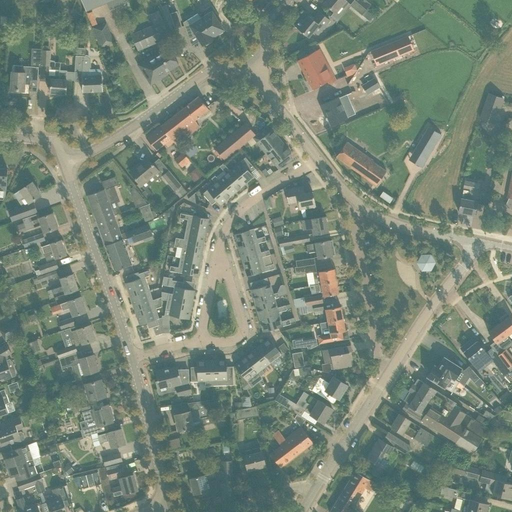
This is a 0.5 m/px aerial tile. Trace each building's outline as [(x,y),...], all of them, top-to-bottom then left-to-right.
[(81,0),(86,10),(106,2),(109,9),(125,3),(123,0),(81,0)] [(326,0),(324,3),(332,10),(335,13),(341,6),(344,9),(348,3),(345,0),(326,0)] [(366,10),(353,0),(350,5),(361,15),(369,22),(373,16),(366,10)] [(365,0),(353,0),(366,10),(371,4),(365,0)] [(204,16),(200,18),(212,37),(218,33),(219,35),(222,32),(222,31),(223,30),(216,18),(218,16),(212,7),(202,13),(204,16)] [(154,25),(131,35),(138,51),(165,39),(163,35),(168,33),(158,11),(149,15),(154,25)] [(169,13),(175,29),(182,27),(176,11),(169,13)] [(301,19),(295,26),(308,37),(313,31),(317,35),(329,20),(319,12),(313,19),(308,15),(304,21),(301,19)] [(213,38),(212,37),(200,18),(197,13),(183,22),(189,40),(196,35),(202,45),(205,44),(206,45),(212,42),(211,40),(213,38)] [(108,23),(94,28),(100,47),(114,42),(108,23)] [(289,23),(283,30),(288,33),(293,27),(289,23)] [(43,24),(43,33),(53,33),(53,24),(43,24)] [(371,51),(376,65),(398,56),(393,42),(371,51)] [(91,67),(90,58),(87,55),(85,55),(85,48),(76,48),(75,57),(74,73),(81,73),(82,93),(102,92),(102,82),(102,75),(102,71),(98,68),(89,68),(91,67)] [(178,65),(168,48),(146,62),(144,60),(137,65),(150,85),(167,75),(165,73),(178,65)] [(297,61),(312,89),(328,81),(329,84),(336,80),(319,49),(297,61)] [(42,65),(50,66),(50,51),(42,50),(42,65)] [(10,90),(24,91),(25,80),(37,81),(38,67),(15,65),(14,72),(12,72),(10,90)] [(345,69),(348,75),(352,73),(356,70),(354,65),(345,69)] [(50,87),(50,93),(66,94),(66,84),(66,80),(67,71),(59,70),(48,69),(48,75),(47,87),(50,87)] [(380,86),(374,78),(363,85),(368,94),(380,86)] [(494,123),(503,98),(489,93),(480,119),(494,123)] [(199,126),(194,120),(209,109),(198,96),(161,125),(174,142),(175,144),(199,126)] [(320,105),(323,112),(325,112),(331,125),(346,118),(346,117),(353,115),(344,96),(338,99),(338,98),(320,105)] [(381,107),(388,104),(385,97),(378,100),(381,107)] [(214,148),(224,160),(255,134),(245,123),(214,148)] [(174,142),(161,125),(145,138),(156,150),(164,144),(167,147),(174,142)] [(441,135),(428,127),(418,143),(425,147),(421,154),(428,158),(441,135)] [(253,137),(265,154),(281,141),(272,130),(267,133),(264,129),(253,137)] [(281,141),(265,154),(275,165),(278,169),(285,166),(281,161),(290,153),(281,141)] [(336,157),(376,185),(386,171),(372,161),(373,160),(346,142),(336,157)] [(245,157),(229,171),(243,186),(254,177),(250,173),(255,169),(245,157)] [(130,172),(136,180),(141,185),(158,171),(147,158),(130,172)] [(223,171),(216,177),(232,195),(243,186),(229,171),(223,163),(219,166),(223,171)] [(181,186),(168,170),(161,176),(173,190),(180,198),(187,192),(185,190),(181,186)] [(232,195),(216,177),(215,176),(211,179),(215,183),(202,194),(212,205),(216,201),(220,205),(232,195)] [(458,212),(475,216),(478,202),(468,200),(469,191),(471,181),(465,179),(463,189),(461,198),(458,212)] [(20,190),(14,194),(19,201),(25,197),(28,203),(31,201),(40,195),(32,182),(20,190)] [(109,204),(118,201),(113,186),(87,195),(105,245),(122,239),(120,234),(109,204)] [(285,190),(288,204),(298,202),(299,210),(306,208),(315,206),(312,192),(304,193),(303,186),(293,188),(285,190)] [(129,189),(135,207),(146,203),(133,187),(129,189)] [(393,198),(383,191),(380,196),(390,203),(393,198)] [(22,206),(8,211),(12,221),(37,212),(33,202),(22,206)] [(173,206),(172,206),(164,213),(165,217),(171,215),(173,206)] [(150,211),(142,214),(145,221),(153,218),(150,211)] [(57,228),(52,213),(39,218),(38,214),(22,219),(24,223),(15,226),(18,233),(41,225),(44,232),(50,230),(50,231),(51,231),(51,230),(57,228)] [(187,220),(185,230),(205,233),(208,219),(180,213),(179,218),(187,220)] [(303,229),(312,228),(313,234),(327,232),(325,217),(311,219),(301,221),(303,229)] [(124,226),(126,231),(137,227),(135,221),(124,226)] [(122,239),(105,245),(115,271),(132,264),(125,246),(152,235),(148,224),(120,234),(122,239)] [(238,249),(258,243),(266,241),(264,236),(256,239),(254,229),(234,234),(238,249)] [(175,237),(175,242),(203,248),(205,233),(185,230),(184,239),(175,237)] [(22,240),(24,247),(44,240),(42,233),(22,240)] [(278,240),(279,246),(309,241),(308,235),(278,240)] [(44,253),(47,262),(55,259),(66,255),(61,240),(50,244),(41,247),(44,253)] [(330,247),(329,240),(315,243),(306,245),(307,253),(317,251),(318,258),(335,255),(333,247),(330,247)] [(182,248),(180,258),(200,262),(203,248),(175,242),(174,244),(174,246),(182,248)] [(238,249),(243,263),(262,257),(270,255),(268,250),(261,252),(258,243),(238,249)] [(283,247),(285,254),(294,251),(292,244),(283,247)] [(420,254),(420,270),(435,270),(435,253),(420,254)] [(262,257),(243,263),(247,277),(274,269),(273,264),(265,266),(262,257)] [(200,262),(180,258),(178,267),(170,266),(169,271),(197,276),(200,262)] [(285,269),(294,267),(296,267),(315,264),(314,258),(296,261),(295,259),(283,262),(285,269)] [(38,270),(39,273),(58,267),(56,260),(37,267),(38,270)] [(296,267),(294,267),(296,275),(316,272),(315,264),(296,267)] [(313,272),(315,285),(321,284),(336,281),(334,269),(318,271),(313,272)] [(37,277),(39,283),(58,276),(56,270),(37,277)] [(125,283),(130,297),(149,291),(145,277),(149,276),(147,271),(139,274),(140,278),(125,283)] [(60,279),(62,286),(52,290),(54,297),(65,294),(78,289),(73,274),(60,279)] [(161,298),(161,299),(167,300),(192,305),(194,290),(182,288),(183,282),(171,280),(170,286),(174,287),(173,294),(161,292),(161,298)] [(321,284),(315,285),(310,286),(311,294),(323,292),(323,296),(338,293),(336,281),(321,284)] [(250,290),(255,304),(274,298),(279,297),(277,293),(273,294),(270,284),(250,290)] [(280,294),(287,293),(285,284),(278,286),(280,294)] [(130,297),(135,311),(161,302),(161,299),(161,298),(152,301),(149,291),(130,297)] [(305,298),(306,306),(309,305),(322,303),(321,295),(305,298)] [(67,302),(60,304),(50,308),(52,314),(62,311),(70,308),(72,316),(86,311),(81,297),(67,301),(67,302)] [(255,304),(259,318),(278,312),(286,310),(285,305),(277,308),(274,298),(255,304)] [(192,305),(167,300),(165,311),(170,311),(169,315),(189,319),(192,305)] [(161,302),(135,311),(139,325),(147,323),(149,329),(159,325),(157,320),(159,319),(155,309),(162,307),(161,302)] [(322,303),(309,305),(311,312),(323,310),(322,303)] [(325,309),(328,321),(343,319),(341,306),(331,308),(325,309)] [(259,318),(263,332),(295,322),(294,318),(281,321),(278,312),(259,318)] [(511,320),(509,317),(498,325),(506,336),(507,336),(511,331),(511,320)] [(59,322),(61,330),(74,325),(72,318),(59,322)] [(0,328),(0,331),(6,340),(22,331),(16,319),(0,328)] [(343,319),(328,321),(320,323),(321,329),(329,327),(330,335),(318,337),(319,344),(340,340),(339,332),(345,331),(343,319)] [(56,351),(59,359),(77,352),(75,346),(95,339),(90,325),(77,329),(77,330),(70,332),(73,339),(71,340),(73,345),(56,351)] [(501,349),(503,348),(511,341),(507,336),(506,336),(498,325),(488,332),(494,340),(501,349)] [(269,338),(257,347),(270,363),(281,354),(269,338)] [(469,348),(464,352),(470,360),(473,363),(477,368),(483,364),(478,358),(485,353),(473,338),(466,344),(469,348)] [(305,341),(303,341),(304,347),(307,347),(308,350),(317,345),(316,339),(305,341)] [(0,379),(1,379),(2,381),(12,377),(12,376),(15,375),(15,372),(14,370),(12,368),(9,368),(5,357),(11,353),(6,345),(0,348),(0,379)] [(332,362),(333,369),(351,366),(349,352),(351,352),(350,345),(322,350),(325,363),(332,362)] [(245,356),(258,372),(261,376),(265,373),(262,369),(270,363),(257,347),(245,356)] [(501,350),(496,354),(505,366),(511,361),(511,360),(503,348),(501,349),(501,350)] [(502,362),(496,354),(492,350),(486,354),(496,366),(502,362)] [(77,352),(59,359),(62,368),(81,363),(84,374),(98,370),(93,355),(83,358),(81,351),(77,352)] [(292,353),(294,367),(304,365),(302,352),(292,353)] [(258,372),(245,356),(234,365),(247,381),(258,372)] [(461,368),(444,358),(437,368),(454,379),(461,368)] [(226,360),(211,361),(212,385),(233,385),(232,367),(226,367),(226,360)] [(212,385),(211,361),(196,361),(197,367),(191,367),(191,381),(205,381),(205,386),(212,385)] [(289,376),(297,381),(300,375),(311,373),(310,366),(293,369),(289,376)] [(454,379),(437,368),(434,366),(427,377),(444,387),(448,381),(451,382),(453,379),(454,379)] [(468,366),(463,370),(473,383),(479,378),(468,366)] [(156,382),(157,389),(166,387),(167,388),(175,386),(177,396),(191,392),(189,379),(181,381),(177,367),(170,369),(169,368),(155,371),(157,381),(156,382)] [(325,391),(338,399),(347,385),(333,377),(329,384),(319,377),(312,390),(322,396),(325,391)] [(76,380),(71,382),(74,392),(79,391),(82,403),(90,400),(96,399),(105,396),(100,380),(88,383),(86,378),(76,380)] [(407,403),(406,404),(405,403),(401,410),(405,412),(405,411),(455,442),(452,447),(468,457),(471,452),(487,427),(484,425),(487,420),(478,415),(475,420),(468,430),(465,428),(471,417),(454,407),(457,403),(424,383),(423,383),(417,379),(413,385),(412,384),(408,391),(409,391),(403,401),(407,403)] [(7,385),(10,392),(19,389),(17,381),(7,385)] [(5,404),(9,403),(4,389),(0,390),(0,415),(1,415),(8,413),(5,404)] [(317,420),(318,420),(319,420),(324,423),(332,409),(324,404),(319,400),(319,401),(310,396),(303,408),(278,394),(278,395),(274,400),(297,414),(300,416),(304,411),(310,414),(318,419),(317,420)] [(200,418),(212,415),(211,410),(221,408),(219,400),(209,402),(208,400),(196,402),(197,409),(189,411),(175,415),(177,423),(176,423),(178,430),(184,429),(184,430),(185,429),(193,427),(193,426),(201,424),(200,418)] [(84,421),(95,418),(98,426),(112,421),(112,420),(114,420),(112,413),(110,414),(108,407),(105,408),(103,405),(82,411),(84,421)] [(236,410),(236,420),(258,416),(256,406),(236,410)] [(490,406),(483,413),(494,425),(498,422),(493,416),(496,413),(490,406)] [(42,410),(36,412),(39,421),(45,419),(42,410)] [(297,414),(294,418),(301,427),(306,419),(300,416),(297,414)] [(407,426),(410,421),(399,414),(391,427),(402,434),(403,432),(412,438),(416,431),(407,426)] [(0,430),(0,445),(0,446),(9,443),(9,445),(21,441),(23,440),(24,438),(23,433),(20,432),(18,433),(17,430),(24,428),(20,417),(0,423),(0,425),(2,430),(0,430)] [(95,425),(80,430),(82,437),(83,436),(97,432),(95,425)] [(270,454),(274,459),(280,467),(312,442),(301,427),(284,440),(278,430),(272,434),(279,444),(281,446),(270,454)] [(414,438),(426,446),(433,435),(421,428),(414,438)] [(107,433),(98,436),(100,443),(109,441),(111,448),(125,444),(121,429),(107,433)] [(383,439),(407,454),(410,447),(387,433),(383,439)] [(379,439),(367,458),(373,462),(367,471),(379,478),(384,469),(389,462),(385,460),(393,447),(382,441),(379,439)] [(5,459),(8,468),(33,459),(28,444),(7,452),(8,458),(5,459)] [(243,451),(244,456),(248,470),(265,466),(262,456),(261,452),(260,447),(243,451)] [(103,458),(105,466),(122,461),(119,453),(103,458)] [(465,475),(467,466),(439,459),(440,458),(437,457),(429,473),(435,475),(437,468),(465,475)] [(33,459),(8,468),(8,469),(7,469),(9,474),(10,474),(11,477),(27,471),(28,475),(36,472),(34,466),(35,465),(33,459)] [(221,461),(222,482),(232,482),(232,461),(221,461)] [(73,471),(69,465),(64,469),(68,475),(73,471)] [(106,471),(108,478),(125,474),(123,466),(106,471)] [(480,479),(479,482),(486,483),(484,492),(492,494),(495,495),(511,499),(511,497),(511,483),(506,482),(494,479),(495,473),(482,470),(480,479)] [(329,511),(349,511),(365,488),(370,491),(375,483),(355,471),(329,511)] [(45,490),(39,473),(31,476),(34,485),(37,493),(45,490)] [(121,486),(112,488),(114,496),(137,490),(133,474),(123,477),(119,478),(121,486)] [(204,475),(190,478),(194,494),(205,491),(206,497),(212,496),(213,497),(221,495),(217,479),(205,482),(204,475)] [(34,485),(31,476),(16,481),(19,491),(34,485)] [(436,491),(441,492),(440,493),(456,498),(458,490),(437,485),(436,491)] [(55,498),(46,501),(49,509),(50,511),(67,511),(65,506),(70,505),(64,486),(52,490),(55,498)] [(16,499),(19,509),(17,510),(17,511),(39,511),(36,503),(26,507),(23,497),(16,499)] [(463,498),(459,510),(465,511),(486,511),(488,504),(469,499),(469,500),(463,498)]
